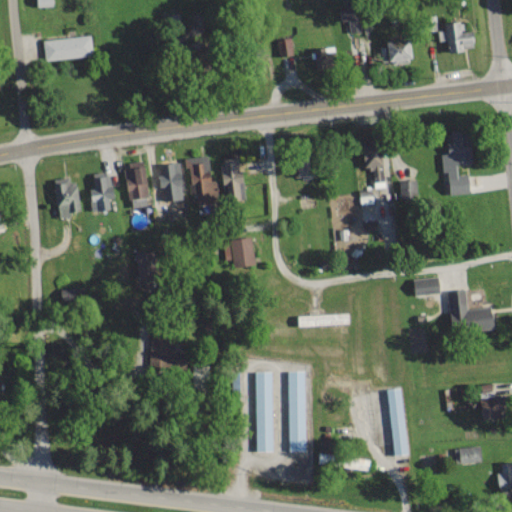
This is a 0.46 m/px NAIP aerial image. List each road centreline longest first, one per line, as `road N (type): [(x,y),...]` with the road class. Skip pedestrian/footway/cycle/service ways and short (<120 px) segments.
road 1 (secondary): [(0,155),(262,112),(511,85)]
road 2 (residential): [(41,511),(31,206),(14,0)]
road 3 (residential): [(262,112),(279,265),(289,279),(511,254)]
road 4 (primary): [(255,511),(0,479)]
road 5 (residential): [(511,189),(490,0)]
road 6 (residential): [(386,98),(393,155),(405,170),(437,180),(510,173)]
road 7 (residential): [(402,511),(398,479),(370,445),(364,390)]
